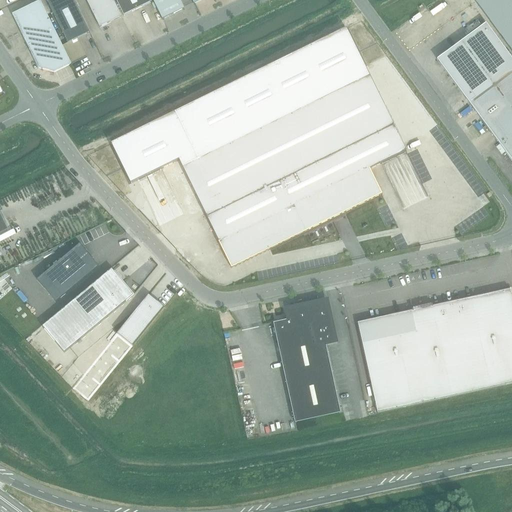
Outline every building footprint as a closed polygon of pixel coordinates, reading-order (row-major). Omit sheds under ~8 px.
[(90,33),(73,0),(46,0),(68,44),(90,33)] [(113,0),(86,0),(100,28),(122,17),(113,0)] [(115,0),(124,16),(151,3),(149,0),(115,0)] [(179,0),(152,0),(162,20),(184,9),(179,0)] [(72,65),(40,1),(13,15),(39,69),(54,73),(71,65),(72,65)] [(470,105),(511,74),(511,59),(486,24),(437,60),(470,105)] [(511,74),(470,105),(511,161),(511,74)] [(219,242),(232,269),(382,195),(370,170),(407,152),(370,76),(183,168),(219,242)] [(463,106),(467,113),(472,110),(468,103),(463,106)] [(37,280),(56,303),(99,267),(80,245),(37,280)] [(112,269),(42,327),(64,353),(134,295),(112,269)] [(445,399),(511,384),(511,298),(510,290),(479,297),(433,307),(432,305),(433,305),(432,305),(431,305),(432,307),(426,309),(445,399)] [(148,296),(72,390),(88,402),(164,309),(148,296)] [(339,414),(341,414),(326,346),(338,343),(328,299),(284,308),(287,321),(273,323),(295,423),(297,423),(297,421),(339,412),(339,414)] [(426,309),(414,311),(413,310),(413,309),(412,310),(413,311),(358,323),(378,414),(445,399),(426,309)] [(241,347),(243,368),(252,367),(250,347),(241,347)]
